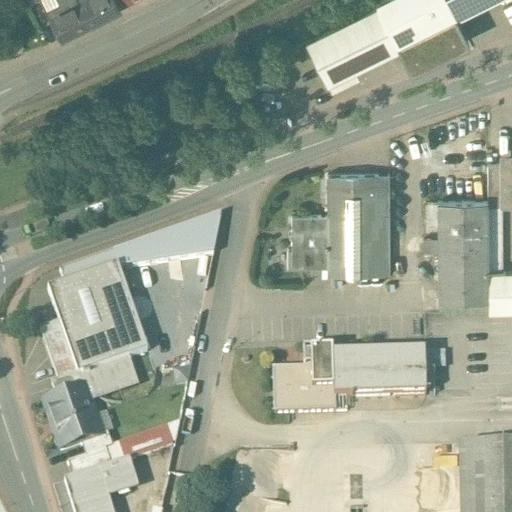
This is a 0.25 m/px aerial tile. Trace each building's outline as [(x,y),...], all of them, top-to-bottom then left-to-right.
[(56,0),(39,0),(46,12),(59,5),(56,0)] [(69,0),(59,5),(46,12),(60,41),(88,25),(75,0),(69,0)] [(75,0),(88,25),(118,10),(112,0),(75,0)] [(377,0),(375,1),(377,4),(397,44),(456,15),(455,13),(448,0),(377,0)] [(448,0),(455,13),(481,0),(448,0)] [(377,4),(305,39),(326,82),(343,74),(399,47),(397,44),(377,4)] [(343,74),(326,82),(331,92),(347,84),(343,74)] [(511,163),(499,164),(499,206),(511,206),(511,163)] [(499,164),(487,164),(487,201),(487,206),(499,206),(499,164)] [(389,174),(327,174),(326,216),(326,266),(326,275),(375,275),(376,215),(389,215),(389,174)] [(487,201),(436,201),(436,300),(487,300),(487,272),(487,206),(487,201)] [(110,253),(115,268),(190,257),(185,285),(206,288),(221,214),(110,253)] [(326,216),(290,215),(290,249),(300,249),(300,267),(326,266),(326,216)] [(388,275),(389,215),(376,215),(375,275),(388,275)] [(110,253),(58,272),(63,285),(46,291),(57,324),(38,331),(56,382),(50,385),(55,399),(82,390),(85,400),(135,383),(127,360),(145,353),(115,268),(110,253)] [(511,271),(487,272),(487,300),(487,312),(511,311),(511,271)] [(422,354),(330,357),(330,351),(301,352),(302,370),(271,371),(272,416),(334,414),(334,400),(424,397),(422,354)] [(55,399),(42,403),(59,452),(79,445),(95,440),(95,439),(98,437),(98,436),(94,437),(89,422),(93,421),(85,400),(82,390),(55,399)] [(110,449),(104,451),(109,468),(71,480),(63,482),(71,511),(160,511),(178,426),(110,449)] [(98,437),(95,439),(95,440),(79,445),(84,458),(104,451),(110,449),(105,435),(98,437)] [(511,511),(511,447),(457,449),(458,511),(511,511)] [(84,458),(66,464),(71,480),(109,468),(104,451),(84,458)]
